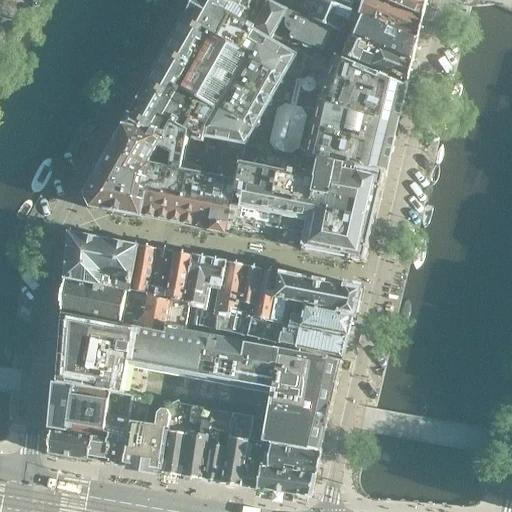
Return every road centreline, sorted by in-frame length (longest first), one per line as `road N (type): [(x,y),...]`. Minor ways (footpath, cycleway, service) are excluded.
road 1 (residential): [(458,0),(406,167),(327,511)]
road 2 (residential): [(28,501),(53,217)]
road 3 (residential): [(53,217),(174,0)]
